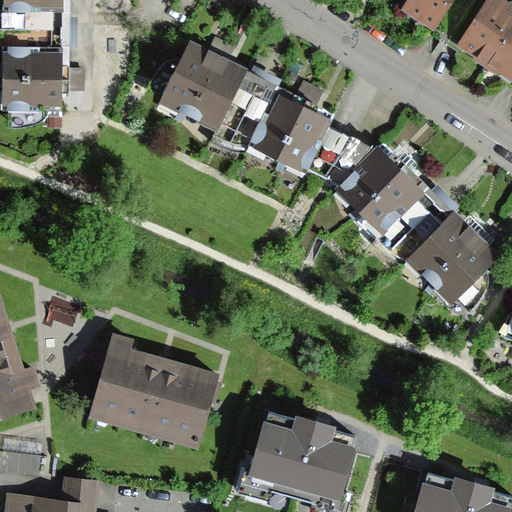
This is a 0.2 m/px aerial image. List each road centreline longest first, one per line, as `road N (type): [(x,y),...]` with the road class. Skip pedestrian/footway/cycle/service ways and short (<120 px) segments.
road 1 (track): [(511,397),(459,360),(413,351),(0,159)]
road 2 (residential): [(511,151),(275,0)]
